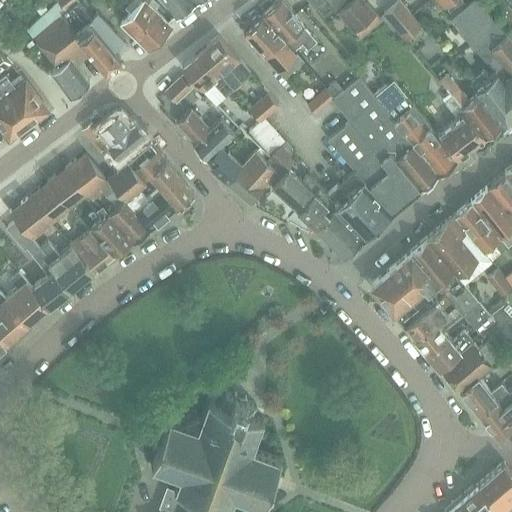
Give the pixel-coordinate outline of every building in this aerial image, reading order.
[(58,0),(66,8),(75,0),(58,0)] [(75,31),(89,20),(93,17),(80,0),(76,0),(60,13),(72,28),(74,30),(75,31)] [(143,0),(121,22),(142,43),(147,48),(171,25),(168,21),(155,9),(160,4),(155,0),(143,0)] [(196,0),(195,0),(164,0),(176,15),(196,0)] [(276,0),(262,13),(263,14),(284,38),(292,47),(293,47),(294,48),(302,41),(307,48),(316,40),(303,25),(294,13),(282,0),(276,0)] [(313,0),(314,1),(315,0),(328,0),(337,10),(348,0),(313,0)] [(376,12),(365,0),(348,0),(337,10),(354,30),(376,12)] [(399,0),(397,0),(383,12),(405,38),(421,25),(399,0)] [(479,92),(503,122),(511,114),(511,38),(506,33),(477,0),(470,0),(451,17),(477,49),(496,71),(491,75),(485,67),(469,80),(479,92)] [(114,50),(125,42),(98,12),(93,17),(89,20),(114,50)] [(54,75),(70,96),(89,82),(76,64),(84,58),(65,34),(72,28),(60,13),(33,33),(53,59),(60,53),(64,59),(47,73),(50,77),(54,75)] [(282,57),(292,47),(284,38),(263,14),(261,15),(256,15),(256,14),(250,19),(251,20),(251,24),(243,31),(277,68),(286,60),(282,57)] [(89,20),(75,31),(92,51),(91,52),(106,69),(120,58),(114,50),(89,20)] [(65,34),(84,58),(91,52),(92,51),(75,31),(74,30),(72,28),(65,34)] [(218,34),(200,49),(233,88),(241,82),(229,68),(239,59),(218,34)] [(200,49),(182,65),(186,70),(203,90),(213,81),(225,95),(233,88),(200,49)] [(0,69),(9,61),(0,51),(0,69)] [(25,80),(19,73),(9,81),(4,75),(0,77),(0,92),(3,96),(0,98),(0,124),(9,137),(47,109),(25,80)] [(191,85),(181,74),(165,89),(175,100),(191,85)] [(374,148),(412,194),(438,173),(414,143),(393,119),(374,95),(375,94),(358,75),(333,97),(351,119),(374,148)] [(414,143),(438,173),(457,158),(436,133),(436,132),(413,104),(405,94),(402,89),(393,79),(375,94),(374,95),(393,119),(414,143)] [(248,100),(257,93),(246,80),(237,87),(248,100)] [(450,91),(486,136),(503,122),(479,92),(469,100),(454,80),(449,84),(446,80),(443,83),(450,91)] [(307,101),(315,110),(333,95),(325,86),(307,101)] [(436,133),(457,158),(486,136),(450,91),(442,97),(457,117),(436,132),(436,133)] [(249,107),(260,119),(264,116),(278,104),(267,92),(249,107)] [(176,121),(189,134),(196,141),(193,144),(206,158),(220,145),(234,131),(220,117),(209,128),(190,108),(176,121)] [(145,134),(133,120),(130,124),(119,111),(98,128),(91,120),(82,127),(101,149),(107,144),(118,156),(145,134)] [(248,129),(256,137),(271,124),(264,116),(260,119),(248,129)] [(393,210),(412,194),(374,148),(351,119),(327,138),(352,165),(355,169),(364,180),(393,210)] [(263,145),(278,132),(271,124),(256,137),(263,145)] [(270,153),(279,145),(285,140),(278,132),(263,145),(270,153)] [(191,193),(192,192),(194,191),(150,139),(134,153),(133,152),(127,158),(142,177),(149,172),(159,184),(176,205),(178,204),(181,207),(194,196),(191,193)] [(241,165),(220,145),(206,158),(213,165),(211,168),(227,182),(242,165),(241,165)] [(287,166),(294,159),(279,145),(269,155),(284,170),(287,166)] [(281,174),(284,170),(269,155),(261,147),(257,151),(255,150),(241,165),(242,165),(227,182),(249,201),(267,182),(271,186),(273,184),(272,183),(281,174)] [(85,150),(65,166),(92,199),(111,182),(106,176),(85,150)] [(126,159),(106,176),(111,182),(124,199),(139,187),(146,194),(140,200),(143,204),(135,211),(150,228),(163,216),(168,212),(176,205),(159,184),(149,172),(142,177),(127,158),(126,159)] [(307,172),(294,159),(287,166),(284,170),(281,174),(272,183),(273,184),(298,208),(305,201),(304,200),(314,191),(313,190),(319,184),(307,172)] [(76,213),(92,199),(65,166),(48,179),(70,206),(76,213)] [(364,180),(355,169),(328,193),(330,195),(334,198),(335,207),(334,207),(363,237),(393,210),(364,180)] [(511,181),(505,172),(487,186),(511,217),(511,181)] [(70,206),(48,179),(27,196),(50,222),(70,206)] [(111,182),(102,190),(116,206),(108,213),(133,241),(150,228),(135,211),(124,199),(111,182)] [(315,224),(316,225),(344,254),(363,237),(334,207),(335,207),(334,198),(330,195),(328,193),(319,184),(313,190),(314,191),(304,200),(305,201),(298,208),(315,224)] [(511,217),(487,186),(470,199),(507,245),(511,240),(511,217)] [(32,237),(32,236),(50,222),(27,196),(9,210),(15,217),(32,237)] [(507,245),(470,199),(453,213),(467,231),(483,250),(493,242),(500,251),(507,246),(507,245)] [(102,217),(89,227),(113,254),(127,245),(131,242),(133,241),(108,213),(101,203),(95,207),(102,217)] [(453,213),(426,236),(457,275),(478,258),(476,256),(483,250),(467,231),(453,213)] [(93,270),(113,254),(89,227),(79,215),(72,221),(74,224),(72,227),(78,234),(69,242),(71,244),(72,244),(93,270)] [(49,305),(70,289),(48,263),(43,257),(46,254),(39,245),(32,236),(32,237),(15,217),(5,226),(24,248),(26,247),(32,253),(48,273),(32,285),(31,286),(49,305)] [(457,276),(426,236),(410,250),(411,251),(426,271),(417,278),(434,298),(436,296),(446,288),(465,310),(463,312),(479,331),(493,320),(478,300),(463,283),(457,276)] [(47,239),(39,245),(46,254),(43,257),(48,263),(70,289),(93,270),(72,244),(71,244),(59,253),(47,239)] [(371,283),(404,323),(434,298),(417,278),(426,271),(411,251),(371,283)] [(495,269),(484,277),(499,296),(510,288),(495,269)] [(6,298),(28,323),(32,320),(49,305),(31,286),(32,285),(19,270),(18,270),(11,278),(18,287),(6,297),(6,298)] [(0,348),(28,323),(6,298),(6,297),(0,290),(0,348)] [(415,336),(448,310),(436,296),(434,298),(404,323),(415,336)] [(415,336),(426,350),(447,334),(443,328),(462,312),(455,304),(448,310),(415,336)] [(471,339),(464,330),(452,340),(447,334),(426,350),(439,366),(439,365),(440,366),(471,339)] [(440,366),(460,391),(479,376),(478,375),(492,364),(500,358),(487,341),(479,348),(471,339),(440,366)] [(503,356),(511,366),(511,350),(503,356)] [(460,391),(478,413),(495,398),(503,407),(511,399),(511,388),(509,391),(501,381),(490,390),(479,376),(460,391)] [(253,413),(255,407),(256,405),(253,404),(254,401),(246,398),(247,395),(244,395),(243,397),(236,394),(237,392),(234,391),(233,394),(225,391),(224,394),(221,393),(218,400),(210,398),(211,396),(209,396),(208,397),(207,396),(207,398),(208,398),(203,412),(202,411),(201,413),(202,414),(198,426),(196,426),(170,417),(171,415),(169,415),(169,416),(167,416),(167,417),(168,418),(163,431),(159,429),(153,444),(152,447),(157,449),(152,462),(150,461),(150,463),(151,463),(151,465),(153,466),(153,464),(178,473),(178,474),(180,474),(175,487),(174,486),(174,487),(166,485),(159,506),(163,508),(162,511),(216,511),(220,505),(227,507),(226,508),(228,509),(229,508),(230,508),(231,507),(229,506),(234,494),(236,495),(236,494),(261,503),(261,505),(262,506),(263,504),(264,505),(265,503),(264,502),(268,489),(273,491),(279,473),(275,472),(280,459),(281,459),(282,458),(280,457),(281,456),(279,455),(278,456),(253,447),(251,446),(256,433),(257,434),(258,432),(257,432),(262,418),(263,419),(264,417),(262,417),(263,415),(261,415),(260,416),(253,413)] [(511,399),(503,407),(495,398),(478,413),(497,436),(511,424),(511,399)] [(503,460),(476,483),(501,511),(502,511),(511,503),(511,499),(511,498),(511,497),(511,470),(507,465),(505,462),(503,460)] [(391,493),(387,488),(360,511),(395,511),(414,495),(403,482),(391,493)] [(501,511),(476,483),(445,510),(442,511),(501,511)]
